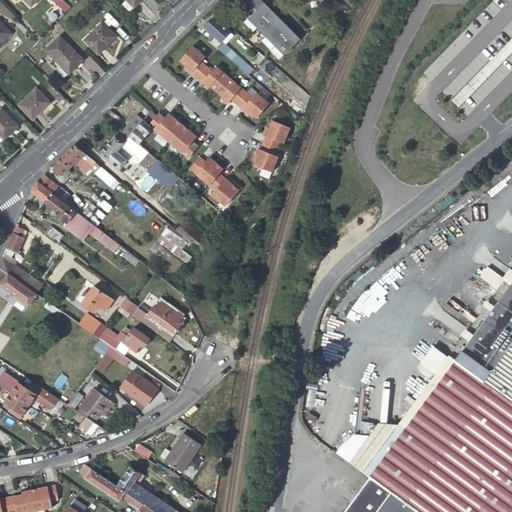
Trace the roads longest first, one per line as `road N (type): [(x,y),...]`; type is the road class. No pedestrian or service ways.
road 1 (unclassified): [(511,128),(313,296),(271,511)]
road 2 (residential): [(0,469),(104,445),(184,400),(216,361)]
road 3 (tertiary): [(3,190),(141,60)]
